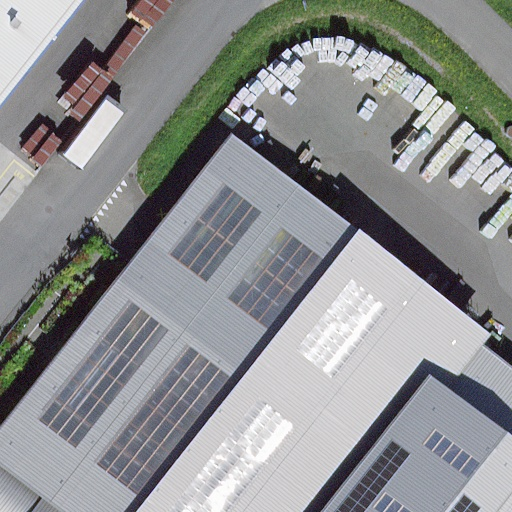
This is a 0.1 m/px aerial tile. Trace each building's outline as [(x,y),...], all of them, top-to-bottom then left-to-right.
[(0,89),(70,0),(29,0),(0,37),(0,89)] [(0,0),(0,37),(29,0),(0,0)] [(485,309),(511,278),(511,195),(435,129),(367,207),(485,309)] [(0,457),(48,496),(190,316),(130,269),(0,433),(0,457)] [(0,457),(0,511),(329,511),(372,459),(190,316),(48,496),(0,457)]
